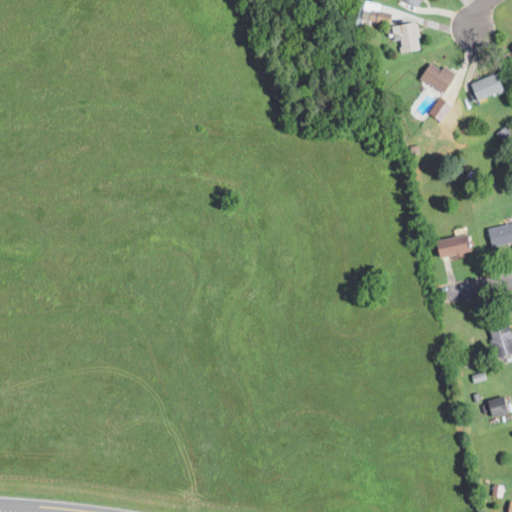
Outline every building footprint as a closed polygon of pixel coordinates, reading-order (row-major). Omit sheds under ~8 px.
[(398,52),(417,49),(413,21),(388,25),(390,40),(396,39),(398,52)] [(440,65),(437,68),(426,61),(416,77),(442,93),(454,73),(440,65)] [(500,90),(493,72),(467,82),(473,100),(500,90)] [(511,223),(490,228),(493,247),(511,243),(511,223)] [(438,239),(441,257),(472,252),(469,234),(438,239)] [(511,353),(511,330),(509,322),(490,329),(500,358),(511,353)] [(490,399),(494,417),(511,412),(507,395),(490,399)] [(511,511),(511,499),(506,498),(503,511),(511,511)]
